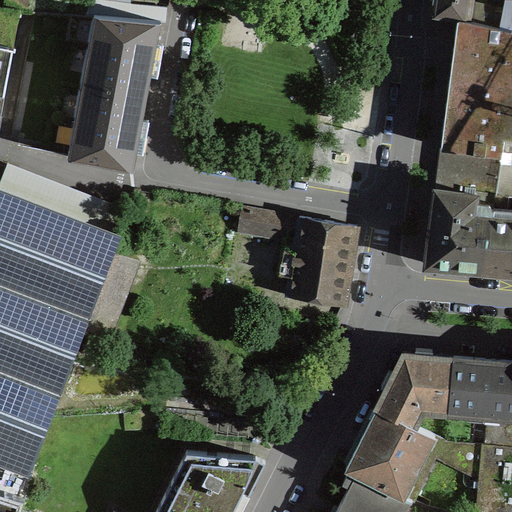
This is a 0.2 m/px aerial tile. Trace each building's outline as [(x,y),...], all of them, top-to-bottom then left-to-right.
[(35,11),(45,12),(46,0),(6,0),(5,8),(6,8),(6,9),(19,10),(35,11)] [(46,0),(45,12),(87,15),(88,0),(46,0)] [(128,18),(130,4),(102,0),(88,0),(87,15),(95,16),(128,18)] [(430,0),(429,12),(458,17),(511,29),(511,12),(472,4),(472,0),(430,0)] [(148,5),(130,4),(128,18),(160,21),(160,20),(164,21),(165,10),(147,8),(148,5)] [(0,112),(19,10),(6,9),(0,8),(0,112)] [(150,72),(156,41),(160,21),(128,18),(95,16),(82,83),(146,95),(150,72)] [(511,29),(458,17),(458,18),(441,146),(501,154),(504,136),(511,136),(511,29)] [(136,149),(142,117),(146,95),(82,83),(69,154),(133,166),(136,149)] [(494,197),(482,267),(511,269),(511,214),(507,214),(509,194),(511,194),(511,136),(504,136),(501,154),(494,197)] [(501,154),(441,146),(426,262),(482,267),(494,197),(501,154)] [(0,455),(29,466),(47,414),(51,405),(82,324),(111,250),(116,236),(115,236),(114,237),(92,228),(93,227),(91,227),(91,228),(69,219),(69,218),(68,218),(67,219),(45,210),(46,209),(43,208),(43,209),(21,201),(21,200),(20,199),(20,200),(0,192),(0,455)] [(286,294),(344,303),(357,224),(299,215),(243,205),(238,229),(272,235),(272,232),(287,235),(296,236),(290,274),(286,294)] [(138,260),(111,250),(82,324),(109,334),(138,260)] [(449,409),(454,355),(422,352),(404,351),(385,388),(377,405),(414,424),(422,407),(449,409)] [(511,359),(454,354),(454,355),(449,409),(490,413),(487,443),(511,445),(511,359)] [(414,498),(436,455),(479,478),(482,444),(482,443),(446,440),(414,424),(377,405),(346,466),(356,471),(355,472),(406,497),(411,499),(414,500),(415,498),(414,498)] [(511,511),(511,493),(511,486),(511,445),(487,443),(482,443),(482,444),(479,478),(475,511),(511,511)] [(238,511),(265,459),(255,454),(187,448),(154,511),(238,511)] [(335,511),(404,511),(405,511),(400,508),(406,497),(355,472),(335,511)] [(22,488),(0,480),(0,511),(13,511),(15,506),(16,504),(22,488)]
